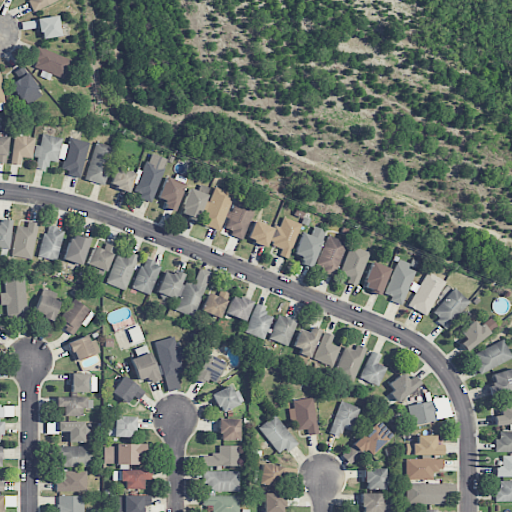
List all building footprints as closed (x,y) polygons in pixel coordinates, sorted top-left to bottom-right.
[(29,0),(34,11),(60,0),(29,0)] [(61,36),(57,15),(37,19),(41,39),(61,36)] [(31,67),(42,70),(41,73),(63,81),(71,60),(38,48),(31,67)] [(42,96),(23,66),(6,77),(21,100),(24,98),(28,105),(42,96)] [(57,162),(61,138),(42,134),(39,146),(35,146),(33,157),(37,157),(35,168),(47,171),(49,161),(57,162)] [(34,137),(14,135),(11,164),(20,165),(21,157),(32,158),(34,137)] [(80,178),(88,142),(69,138),(67,145),(61,144),(58,159),(63,160),(61,169),(68,171),(67,176),(80,178)] [(113,147),(93,143),(87,182),(107,185),(113,147)] [(134,195),(153,201),(166,159),(148,153),(134,195)] [(109,186),(128,192),(135,173),(115,167),(109,186)] [(165,201),(164,208),(176,211),(183,182),(163,177),(158,200),(165,201)] [(220,231),(233,194),(212,187),(204,210),(205,211),(200,225),(220,231)] [(180,217),(198,221),(205,193),(187,189),(180,217)] [(243,239),(256,205),(236,197),(223,231),(243,239)] [(300,223),(282,218),(279,229),(253,221),(247,240),(266,246),(267,244),(282,248),(279,255),(289,258),(300,223)] [(0,254),(8,254),(10,220),(0,219),(0,254)] [(26,228),(17,226),(10,255),(30,260),(38,224),(28,222),(26,228)] [(38,257),(55,262),(64,231),(46,225),(38,257)] [(300,264),(312,268),(323,230),(312,227),(310,236),(301,233),(294,256),(302,258),(300,264)] [(90,239),(71,233),(63,260),(81,265),(90,239)] [(334,277),(346,243),(327,236),(315,269),(334,277)] [(102,250),(93,246),(86,265),(105,272),(114,247),(105,243),(102,250)] [(369,253),(350,245),(339,274),(348,277),(346,283),(356,287),(369,253)] [(105,283),(124,291),(138,256),(128,252),(126,258),(117,254),(105,283)] [(132,289),(150,295),(161,265),(143,259),(132,289)] [(383,296),(402,304),(416,268),(397,261),(383,296)] [(389,268),(371,262),(363,288),(380,293),(389,268)] [(209,272),(199,268),(194,283),(183,279),(184,276),(164,269),(156,293),(178,299),(174,311),(195,318),(209,272)] [(444,281),(427,272),(419,286),(412,282),(408,290),(414,292),(407,306),(426,316),(444,281)] [(0,305),(6,305),(6,317),(25,316),(24,278),(4,278),(5,293),(0,293),(0,305)] [(228,292),(209,286),(202,312),(221,318),(228,292)] [(469,302),(454,289),(430,314),(445,328),(469,302)] [(34,314),(53,321),(59,302),(40,295),(34,314)] [(225,314),(245,321),(252,302),(232,295),(225,314)] [(72,334),(81,324),(84,327),(94,314),(75,299),(57,322),(72,334)] [(264,314),(266,308),(255,304),(244,333),(264,340),(273,317),(264,314)] [(296,321),(277,315),(270,341),(288,346),(296,321)] [(478,327),(473,321),(459,332),(465,340),(459,344),(465,351),(496,328),(489,319),(478,327)] [(308,333),(300,329),(292,349),(311,357),(321,330),(311,327),(308,333)] [(313,360),(333,367),(340,348),(330,344),(333,336),(323,332),(313,360)] [(95,355),(91,336),(69,341),(74,360),(95,355)] [(154,342),(167,392),(180,389),(176,374),(183,372),(174,337),(154,342)] [(477,362),(474,364),(479,374),(511,358),(503,340),(474,354),(477,362)] [(136,357),(131,359),(137,383),(156,379),(149,345),(134,349),(136,357)] [(344,347),(334,375),(354,382),(365,348),(356,345),(354,350),(344,347)] [(379,387),(386,367),(377,364),(380,355),(370,351),(360,379),(379,387)] [(216,385),(223,360),(202,354),(195,378),(216,385)] [(511,368),(491,373),(493,383),(487,384),(489,395),(511,389),(511,368)] [(70,393),(89,392),(89,373),(70,374),(70,393)] [(395,400),(420,387),(414,376),(407,380),(403,374),(386,384),(395,400)] [(111,392),(126,404),(132,395),(138,400),(144,392),(123,376),(111,392)] [(233,393),(230,386),(212,394),(220,413),(243,403),(238,391),(233,393)] [(63,416),(81,417),(81,408),(92,408),(92,398),(55,397),(55,407),(63,407),(63,416)] [(353,431),(359,407),(339,401),(330,434),(340,437),(342,429),(353,431)] [(408,404),(410,425),(435,422),(433,401),(408,404)] [(493,416),(494,425),(511,424),(511,404),(499,405),(500,416),(493,416)] [(297,442),(274,415),(258,428),(280,455),(297,442)] [(134,417),(114,416),(114,437),(134,438),(134,417)] [(239,440),(239,419),(219,419),(219,440),(239,440)] [(84,421),(57,422),(57,432),(66,432),(66,442),(90,442),(90,430),(84,431),(84,421)] [(392,436),(378,421),(355,443),(369,457),(392,436)] [(511,451),(511,431),(499,432),(499,439),(494,439),(494,452),(511,451)] [(406,455),(442,454),(441,445),(435,445),(435,435),(416,436),(416,444),(405,444),(406,455)] [(145,456),(145,445),(104,444),(104,464),(139,465),(139,456),(145,456)] [(61,467),(93,467),(93,447),(56,446),(56,459),(61,459),(61,467)] [(202,466),(239,466),(239,446),(219,446),(218,455),(202,455),(202,466)] [(511,476),(511,456),(502,456),(502,467),(496,467),(496,477),(511,476)] [(442,459),(405,459),(406,480),(432,480),(432,470),(442,470),(442,459)] [(294,483),(297,469),(262,464),(259,484),(277,487),(278,480),(294,483)] [(384,468),(364,468),(364,489),(384,489),(384,468)] [(150,470),(114,470),(114,481),(125,481),(125,489),(143,489),(142,480),(150,480),(150,470)] [(55,491),(86,492),(86,471),(62,471),(62,480),(56,480),(55,491)] [(239,492),(239,472),(202,471),(202,483),(208,483),(208,492),(239,492)] [(511,480),(496,481),(496,501),(511,501),(511,480)] [(406,484),(406,504),(443,504),(443,483),(406,484)] [(283,511),(284,493),(264,493),(263,511),(283,511)] [(381,493),(361,493),(361,511),(386,511),(386,500),(381,500),(381,493)] [(238,511),(239,496),(203,495),(203,505),(213,506),(212,511),(238,511)] [(83,511),(84,496),(58,496),(57,511),(83,511)] [(142,511),(142,506),(150,506),(150,496),(114,496),(114,511),(123,511),(122,511),(142,511)]
